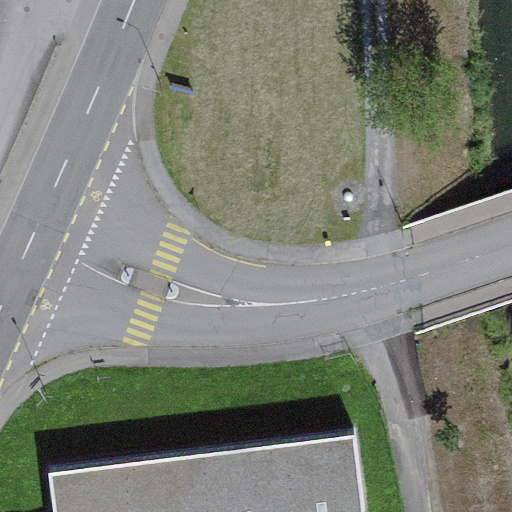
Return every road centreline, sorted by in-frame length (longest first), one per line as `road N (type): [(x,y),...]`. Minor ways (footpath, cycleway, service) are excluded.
road 1 (track): [(432,511),(374,298),(386,170),(375,0)]
road 2 (unclassified): [(36,234),(155,287),(279,308),(374,298),(511,255)]
road 3 (tertiary): [(137,0),(36,234)]
